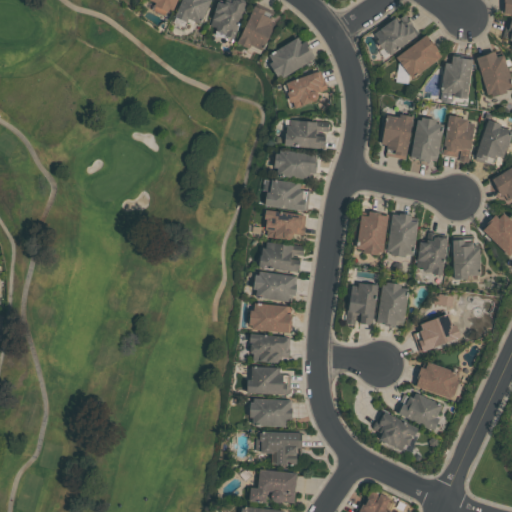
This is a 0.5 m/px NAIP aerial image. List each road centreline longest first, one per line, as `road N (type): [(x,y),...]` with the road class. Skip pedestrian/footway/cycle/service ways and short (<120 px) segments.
road 1 (residential): [(308,0),(356,70),(359,105),(316,356),(322,401),(360,461),(476,511)]
road 2 (residential): [(441,511),(511,358)]
road 3 (residential): [(348,175),(469,193)]
